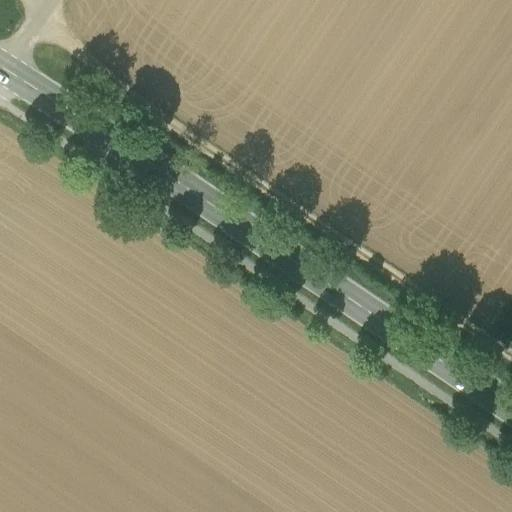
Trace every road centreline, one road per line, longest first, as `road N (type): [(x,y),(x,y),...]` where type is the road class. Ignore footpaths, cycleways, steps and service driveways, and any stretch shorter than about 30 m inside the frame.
road 1 (secondary): [(511,408),(3,69)]
road 2 (track): [(29,0),(94,72),(168,127),(511,356)]
